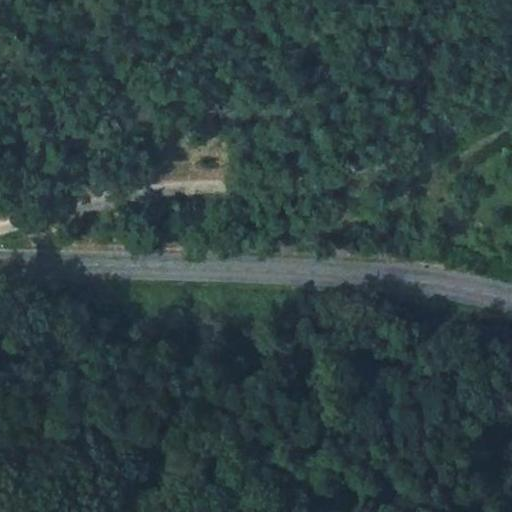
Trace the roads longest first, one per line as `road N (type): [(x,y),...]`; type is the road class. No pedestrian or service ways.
road 1 (unclassified): [(0,226),(127,191),(350,182),(406,164),(511,94)]
road 2 (tertiary): [(511,307),(461,290),(0,260)]
